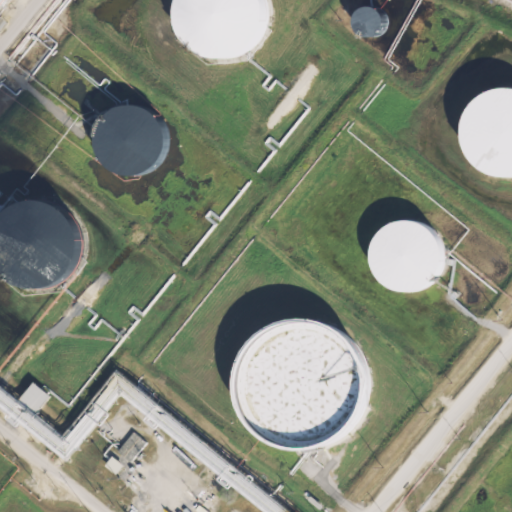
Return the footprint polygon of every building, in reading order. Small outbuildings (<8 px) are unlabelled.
[(251,32),(241,46),(227,56),(210,59),(193,56),(178,46),(169,32),(165,15),(168,0),(251,0),(254,15),(251,32)] [(373,29),(370,34),(365,37),(360,38),(354,37),(350,34),(346,29),(345,24),(346,18),(350,13),(354,10),(360,9),(365,10),(370,13),(373,18),(374,24),(373,29)] [(511,175),(495,179),(478,175),(464,166),(455,152),(451,135),(455,118),(464,104),(478,94),(495,91),(511,94),(511,175)] [(156,155),(148,167),(137,174),(123,177),(110,174),(98,167),(91,155),(88,142),(91,128),(98,117),(110,109),(123,106),(137,109),(148,117),(156,128),(159,142),(156,155)] [(64,261),(55,275),(41,284),(25,287),(9,284),(0,277),(0,213),(9,207),(25,203),(41,207),(55,216),(64,229),(67,245),(64,261)] [(447,267),(439,278),(427,286),(414,289),(401,286),(389,278),(381,267),(379,254),(381,240),(389,229),(401,221),(414,218),(427,221),(439,229),(447,240),(449,254),(447,267)] [(369,407),(355,427),(335,441),(310,446),(285,441),(265,427),(251,407),(246,382),(251,357),(265,336),(285,323),(310,318),(335,323),(355,336),(369,357),(374,382),(369,407)] [(53,395),(39,412),(23,399),(36,382),(53,395)] [(131,463),(118,452),(134,432),(147,443),(131,463)] [(124,465),(116,474),(106,465),(114,456),(124,465)] [(208,506),(217,495),(188,470),(179,481),(208,506)] [(182,507),(171,499),(189,475),(200,483),(182,507)] [(170,511),(192,511),(177,500),(169,511),(170,511)]
